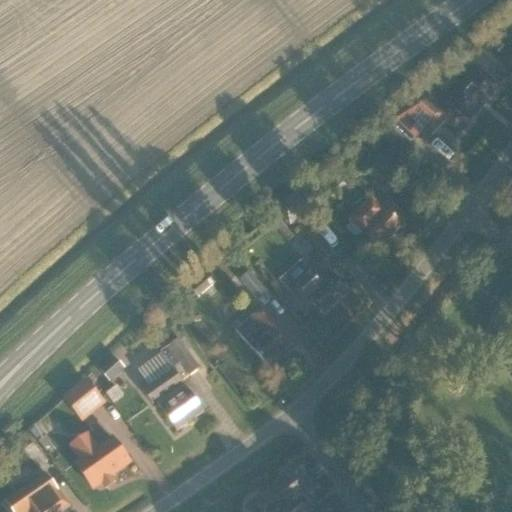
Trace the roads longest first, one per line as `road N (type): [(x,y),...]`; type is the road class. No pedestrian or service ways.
road 1 (primary): [(8,375),(333,100),(478,0)]
road 2 (unclassified): [(291,417),(353,355),(511,155)]
road 3 (unclassified): [(157,511),(291,417)]
road 4 (unclassified): [(366,511),(291,417)]
